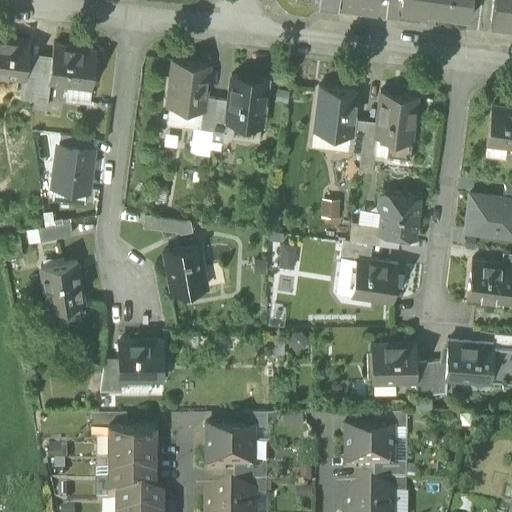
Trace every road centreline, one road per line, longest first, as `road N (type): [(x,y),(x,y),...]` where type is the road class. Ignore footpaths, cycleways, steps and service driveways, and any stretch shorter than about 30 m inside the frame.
road 1 (residential): [(137,19),(106,237),(137,310)]
road 2 (residential): [(459,53),(430,312)]
road 3 (residential): [(459,53),(240,26)]
